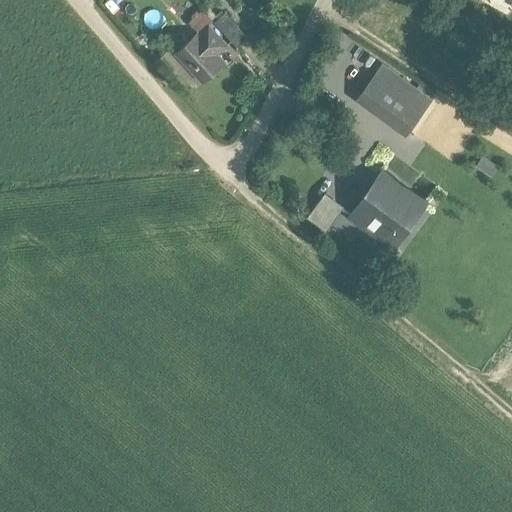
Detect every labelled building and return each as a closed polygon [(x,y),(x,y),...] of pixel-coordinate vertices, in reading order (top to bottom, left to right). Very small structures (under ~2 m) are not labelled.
[(433,2),(426,12),(439,21),(446,12),(433,2)] [(214,22),(237,47),(248,37),(225,13),(214,22)] [(176,52),(203,82),(225,62),(217,54),(227,45),(209,25),(199,34),(198,33),(176,52)] [(360,98),(406,131),(429,99),(384,66),(360,98)] [(356,215),(379,232),(385,224),(396,233),(418,201),(384,176),(356,215)] [(324,207),(309,232),(329,244),(344,219),(324,207)]
